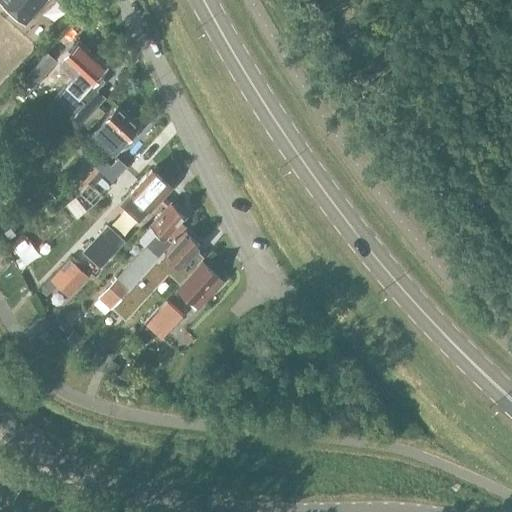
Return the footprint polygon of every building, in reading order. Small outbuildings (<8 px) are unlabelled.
[(0,0),(0,2),(25,25),(47,0),(0,0)] [(57,60),(37,82),(53,97),(54,96),(57,93),(66,84),(92,54),(79,42),(60,62),(57,60)] [(47,50),(21,79),(31,88),(37,82),(57,60),(47,50)] [(57,93),(54,96),(73,114),(70,117),(80,126),(82,123),(97,106),(105,97),(96,89),(104,80),(98,75),(106,66),(92,54),(66,84),(57,93)] [(100,124),(89,135),(111,155),(115,151),(119,146),(122,143),(139,125),(117,105),(109,114),(100,124)] [(97,106),(82,123),(90,129),(104,112),(97,106)] [(111,182),(126,165),(117,157),(110,165),(103,158),(95,167),(111,182)] [(130,191),(119,204),(139,222),(161,197),(170,187),(151,169),(130,191)] [(88,182),(80,193),(98,208),(106,197),(88,182)] [(116,275),(98,296),(110,307),(111,306),(184,227),(185,226),(180,221),(185,215),(172,201),(150,225),(156,231),(116,275)] [(93,271),(97,274),(102,269),(99,266),(124,239),(106,223),(81,250),(97,265),(93,271)] [(3,231),(8,239),(15,234),(10,226),(3,231)] [(184,227),(111,306),(125,318),(147,294),(144,291),(165,269),(179,282),(202,256),(196,250),(200,245),(187,233),(186,232),(188,230),(184,227)] [(11,250),(18,264),(25,260),(18,247),(11,250)] [(223,279),(201,260),(175,288),(197,308),(223,279)] [(59,267),(49,279),(68,297),(87,275),(72,262),(63,271),(59,267)] [(145,324),(161,338),(184,313),(168,299),(145,324)] [(72,331),(64,341),(74,350),(75,350),(75,349),(83,341),(83,340),(72,331)] [(94,366),(101,357),(83,341),(75,349),(75,350),(94,366)] [(110,361),(106,368),(114,373),(118,365),(110,361)]
